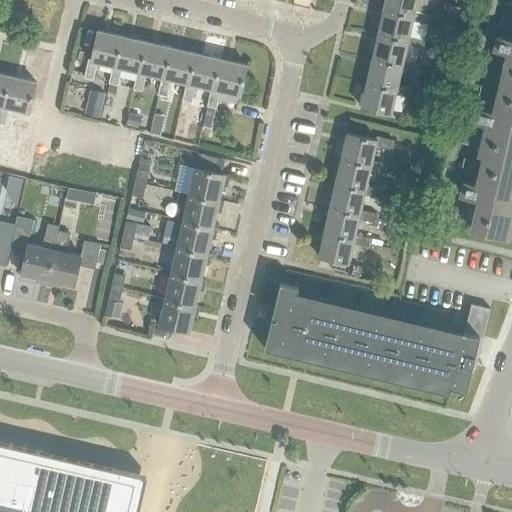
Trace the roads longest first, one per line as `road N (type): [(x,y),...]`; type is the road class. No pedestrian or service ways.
road 1 (residential): [(214,407),(294,41)]
road 2 (residential): [(484,469),(214,407)]
road 3 (residential): [(294,41),(145,0)]
road 4 (residential): [(214,407),(79,376)]
road 5 (residential): [(79,376),(83,329),(0,303)]
